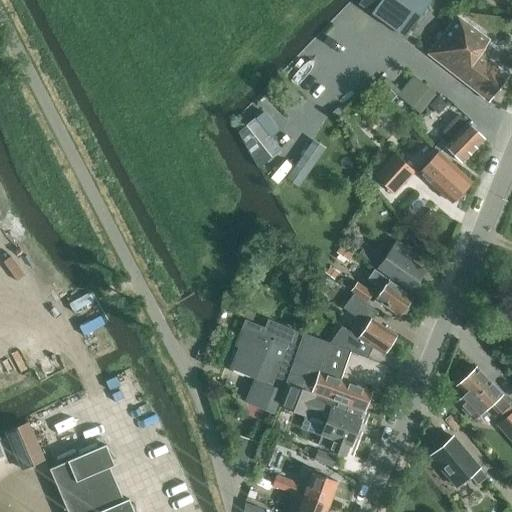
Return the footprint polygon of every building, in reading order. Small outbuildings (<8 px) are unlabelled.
[(370,0),(366,6),(405,35),(430,0),(370,0)] [(427,53),(489,101),(509,76),(480,53),(489,40),(457,16),(427,53)] [(396,96),(419,115),(436,94),(413,76),(396,96)] [(261,115),(238,127),(258,164),(281,151),(261,115)] [(458,115),(442,132),(451,140),(446,145),(441,140),(434,148),(450,162),(455,156),(461,162),(484,139),(458,115)] [(450,162),(434,148),(427,156),(431,159),(418,172),(451,202),(452,201),(455,201),(459,198),(458,194),(471,181),(450,162)] [(374,176),(393,194),(414,171),(395,153),(374,176)] [(358,253),(410,290),(424,271),(410,260),(414,254),(396,241),(385,257),(365,243),(358,253)] [(413,297),(379,272),(374,269),(367,279),(382,289),(376,299),(399,315),(401,313),(405,313),(409,308),(407,305),(413,297)] [(372,293),(357,282),(351,290),(366,302),(372,293)] [(342,325),(329,344),(368,358),(373,347),(383,354),(396,334),(372,319),(377,311),(369,306),(353,293),(344,306),(359,317),(359,318),(367,323),(358,336),(342,325)] [(276,407),(285,382),(303,333),(268,320),(261,337),(242,330),(236,347),(239,348),(231,368),(257,378),(249,397),(276,407)] [(285,382),(288,383),(363,411),(363,410),(364,411),(371,391),(319,372),(329,344),(303,333),(285,382)] [(511,405),(502,394),(476,367),(456,385),(464,394),(459,399),(458,405),(470,417),(476,417),(481,412),(482,413),(493,402),(503,413),(511,405)] [(363,411),(288,383),(279,405),(306,416),(308,411),(327,419),(321,434),(330,438),(329,440),(331,440),(328,449),(346,455),(360,419),(359,419),(363,411)] [(511,412),(501,421),(511,435),(511,412)] [(6,432),(22,469),(43,459),(28,423),(6,432)] [(244,435),(234,462),(251,468),(260,441),(244,435)] [(430,456),(456,486),(469,475),(477,484),(486,476),(478,467),(479,467),(453,437),(430,456)] [(49,468),(67,511),(135,511),(134,503),(131,504),(128,498),(123,500),(109,467),(114,465),(111,459),(115,457),(106,447),(105,444),(49,468)] [(298,483),(295,491),(329,504),(337,481),(312,472),(307,487),(298,483)] [(275,480),(273,486),(283,490),(287,479),(278,476),(277,476),(275,480)] [(283,490),(294,493),(295,491),(298,483),(287,479),(283,490)] [(286,511),(325,511),(329,504),(295,491),(294,493),(291,501),(286,511)] [(243,511),(262,511),(263,509),(245,502),(243,511)]
